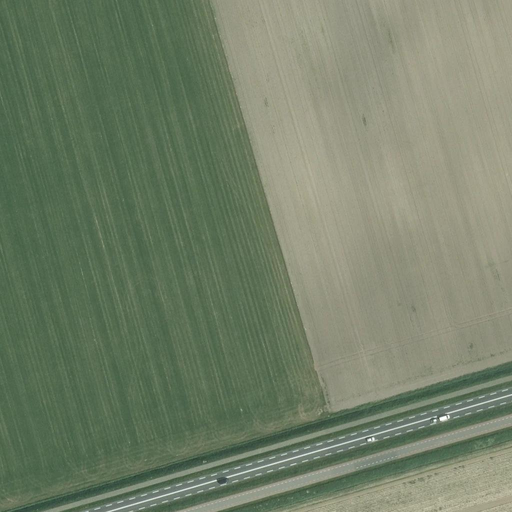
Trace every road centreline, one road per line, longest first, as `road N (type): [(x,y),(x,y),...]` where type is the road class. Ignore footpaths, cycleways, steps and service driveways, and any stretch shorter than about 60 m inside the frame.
road 1 (primary): [(511,395),(108,511)]
road 2 (unclassified): [(196,511),(511,420)]
